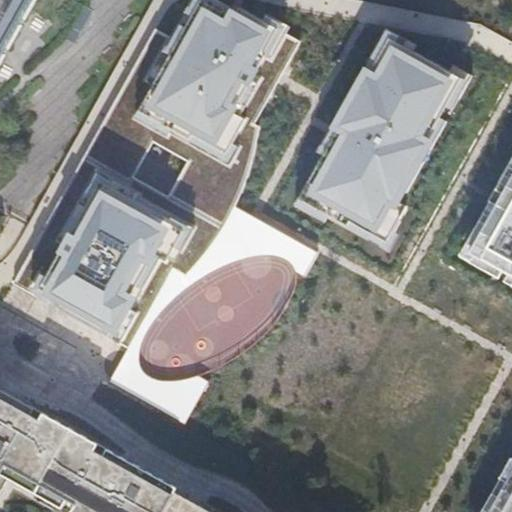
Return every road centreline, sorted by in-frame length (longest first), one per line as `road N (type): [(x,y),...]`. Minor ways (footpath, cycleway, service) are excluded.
road 1 (residential): [(0,275),(13,271),(164,0)]
road 2 (residential): [(0,354),(23,379),(91,403),(131,445),(234,482),(264,511)]
road 3 (residential): [(511,51),(479,34),(305,0)]
